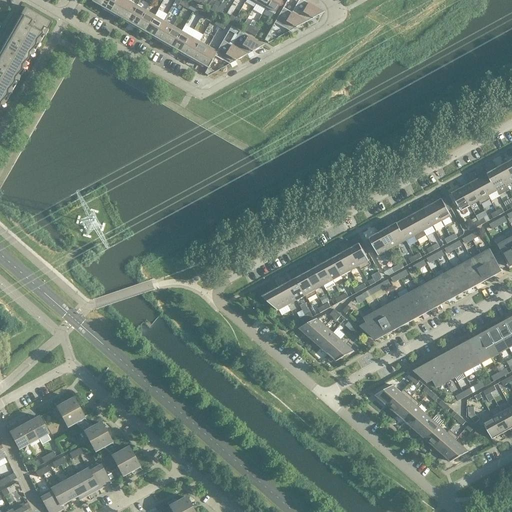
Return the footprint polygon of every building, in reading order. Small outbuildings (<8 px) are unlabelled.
[(104,0),(101,7),(110,12),(116,0),(104,0)] [(128,0),(127,0),(116,0),(110,12),(119,17),(128,0)] [(137,5),(128,0),(119,17),(127,22),(137,5)] [(269,0),(258,0),(256,4),(265,9),(269,0)] [(282,0),(269,0),(265,9),(274,14),(282,0)] [(323,12),(302,0),(294,0),(298,2),(292,13),(307,22),(313,19),(312,18),(311,17),(313,15),(316,17),(324,12),(323,12)] [(146,11),(137,5),(127,22),(136,27),(146,11)] [(25,7),(24,10),(18,20),(0,50),(0,112),(1,110),(2,111),(5,106),(4,106),(9,97),(10,98),(12,93),(11,93),(16,85),(17,85),(19,81),(19,80),(23,72),(24,73),(27,68),(26,68),(30,60),(31,60),(34,56),(33,55),(37,47),(38,48),(41,43),(40,43),(45,35),(46,35),(48,31),(47,30),(52,22),(25,7)] [(275,22),(290,31),(296,28),(295,27),(296,24),(299,26),(307,22),(292,13),(283,8),(275,22)] [(155,16),(146,11),(136,27),(145,32),(155,16)] [(164,21),(155,16),(145,32),(154,38),(164,21)] [(173,26),(164,21),(154,38),(163,43),(173,26)] [(182,31),(173,26),(163,43),(172,48),(182,31)] [(231,26),(230,28),(229,30),(238,35),(231,46),(247,55),(252,52),(252,51),(251,51),(253,48),(256,50),(264,45),(263,45),(261,44),(231,26)] [(190,36),(182,31),(172,48),(181,53),(190,36)] [(267,35),(265,40),(264,40),(268,42),(267,43),(268,43),(275,39),(267,35)] [(199,41),(190,36),(181,53),(190,58),(199,41)] [(208,46),(199,41),(190,58),(198,63),(208,46)] [(223,41),(217,51),(217,52),(215,56),(230,64),(236,61),(235,60),(235,61),(235,60),(236,57),(239,59),(247,55),(231,46),(223,41)] [(217,52),(217,51),(208,46),(198,63),(207,68),(204,73),(208,75),(207,76),(215,72),(208,68),(215,56),(217,52)] [(511,183),(511,175),(506,164),(501,167),(502,168),(499,169),(499,168),(497,169),(506,186),(511,183)] [(506,186),(497,169),(492,171),(493,173),(491,174),(490,173),(488,174),(497,191),(506,186)] [(497,191),(488,174),(483,176),(484,177),(482,179),(481,178),(479,179),(488,196),(497,191)] [(490,200),(488,196),(479,179),(474,181),(475,182),(473,184),(472,182),(470,184),(479,201),(481,204),(490,200)] [(479,201),(470,184),(465,186),(466,187),(464,188),(463,187),(461,188),(470,206),(479,201)] [(470,206),(461,188),(456,191),(457,192),(455,193),(454,192),(452,194),(461,211),(470,206)] [(442,199),(437,202),(437,203),(435,204),(435,203),(432,204),(442,221),(451,216),(442,199)] [(442,221),(432,204),(428,207),(428,208),(426,209),(426,208),(423,209),(433,226),(442,221)] [(433,226),(423,209),(419,211),(419,213),(417,214),(417,213),(415,214),(424,231),(433,226)] [(426,235),(424,231),(415,214),(410,216),(410,217),(408,219),(408,218),(406,219),(415,236),(417,240),(426,235)] [(506,222),(503,217),(497,221),(499,225),(506,222)] [(415,236),(406,219),(401,221),(402,222),(399,224),(399,222),(397,224),(406,241),(415,236)] [(499,225),(497,221),(491,224),(493,229),(499,225)] [(406,241),(397,224),(392,226),(393,227),(390,228),(390,227),(388,229),(397,246),(406,241)] [(397,246),(388,229),(383,231),(384,232),(381,233),(381,232),(379,233),(388,251),(397,246)] [(479,236),(476,232),(470,235),(472,240),(479,236)] [(388,251),(379,233),(374,236),(375,237),(373,238),(372,237),(369,239),(379,256),(388,251)] [(511,262),(511,248),(508,240),(498,245),(509,265),(511,262)] [(461,246),(458,242),(452,245),(455,250),(461,246)] [(360,244),(355,247),(355,248),(353,249),(352,248),(350,249),(360,266),(362,270),(371,265),(360,244)] [(455,250),(452,245),(446,248),(448,253),(455,250)] [(360,266),(350,249),(346,252),(346,253),(344,254),(343,253),(341,254),(351,271),(360,266)] [(490,250),(481,255),(491,274),(501,269),(490,250)] [(351,271),(341,254),(337,256),(337,258),(335,259),(334,258),(332,259),(342,276),(351,271)] [(491,274),(481,255),(472,260),(484,282),(483,279),(491,274)] [(342,276),(332,259),(328,261),(328,262),(326,264),(325,262),(323,264),(333,281),(342,276)] [(484,282),(472,260),(463,265),(475,287),(484,282)] [(425,266),(423,261),(416,265),(419,269),(425,266)] [(333,281),(323,264),(319,266),(319,267),(317,268),(317,267),(314,269),(324,286),(333,281)] [(475,287),(463,265),(454,270),(466,292),(475,287)] [(324,286),(314,269),(310,271),(310,272),(308,273),(308,272),(305,273),(315,291),(324,286)] [(466,292),(454,270),(445,274),(456,294),(464,289),(466,292)] [(407,276),(405,271),(398,274),(401,279),(407,276)] [(317,294),(315,291),(305,273),(301,276),(301,277),(299,278),(299,277),(297,278),(306,296),(308,299),(317,294)] [(401,279),(398,274),(392,278),(395,282),(401,279)] [(456,294),(445,274),(436,279),(447,299),(456,294)] [(306,296),(297,278),(292,281),(292,282),(290,283),(290,282),(288,283),(297,301),(306,296)] [(447,299),(436,279),(427,284),(439,306),(438,303),(447,299)] [(389,285),(387,281),(381,284),(383,289),(389,285)] [(297,301),(288,283),(283,286),(284,287),(281,288),(281,287),(279,288),(288,305),(297,301)] [(439,306),(427,284),(418,289),(430,311),(439,306)] [(288,305),(279,288),(276,289),(277,290),(275,292),(274,290),(262,297),(278,311),(288,305)] [(430,311),(418,289),(409,294),(421,316),(430,311)] [(371,295),(369,291),(363,294),(365,299),(371,295)] [(421,316),(409,294),(400,299),(412,321),(421,316)] [(328,302),(324,296),(319,298),(323,304),(328,302)] [(412,321),(400,299),(391,304),(403,326),(412,321)] [(403,326),(391,304),(382,309),(394,331),(403,326)] [(351,308),(348,305),(342,311),(346,314),(351,308)] [(302,310),(305,316),(310,313),(307,307),(302,310)] [(394,331),(382,309),(373,314),(384,333),(393,328),(394,331)] [(384,333),(373,314),(364,319),(367,324),(361,327),(374,339),(384,333)] [(326,326),(317,319),(299,329),(309,338),(310,337),(312,338),(311,339),(313,341),(326,326)] [(511,346),(511,333),(506,321),(497,326),(509,348),(511,346)] [(333,333),(326,326),(313,341),(317,345),(318,344),(319,345),(319,346),(320,348),(333,333)] [(509,348),(497,326),(488,331),(500,353),(509,348)] [(500,353),(488,331),(487,331),(489,334),(480,339),(491,358),(500,353)] [(341,340),(333,333),(320,348),(324,351),(325,350),(327,352),(326,353),(328,354),(341,340)] [(491,358),(480,339),(471,344),(482,363),(491,358)] [(355,351),(341,340),(328,354),(330,356),(331,355),(333,357),(332,358),(336,362),(355,351)] [(482,363),(471,344),(462,349),(473,368),(482,363)] [(473,368),(462,349),(453,354),(464,373),(473,368)] [(464,373),(453,354),(445,358),(443,355),(443,356),(455,378),(464,373)] [(455,378),(443,356),(434,360),(446,383),(455,378)] [(446,383),(434,360),(434,361),(435,363),(417,374),(427,383),(432,380),(437,388),(446,383)] [(505,369),(499,373),(501,377),(508,374),(505,369)] [(501,377),(499,373),(493,376),(495,381),(501,377)] [(487,379),(481,383),(483,387),(490,384),(487,379)] [(483,387),(481,383),(475,386),(477,391),(483,387)] [(402,393),(393,386),(375,396),(385,405),(386,404),(388,405),(387,406),(389,408),(402,393)] [(469,389),(463,392),(466,397),(472,394),(469,389)] [(402,393),(389,408),(393,411),(394,410),(396,412),(395,413),(397,414),(412,397),(404,390),(402,393)] [(466,397),(463,392),(457,396),(459,400),(466,397)] [(451,395),(445,398),(452,405),(455,403),(451,395)] [(420,403),(412,397),(397,414),(401,418),(401,417),(403,419),(402,420),(404,421),(417,406),(420,403)] [(75,423),(76,424),(80,427),(89,422),(84,418),(81,412),(80,413),(78,409),(79,408),(77,408),(76,405),(77,404),(73,398),(57,407),(68,427),(75,423)] [(425,413),(417,406),(404,421),(408,425),(409,424),(411,425),(410,426),(412,428),(425,413)] [(511,409),(511,408),(502,413),(511,429),(511,428),(511,409)] [(433,420),(425,413),(412,428),(416,431),(417,431),(419,432),(418,433),(420,435),(433,420)] [(511,429),(502,413),(493,418),(502,434),(507,431),(506,431),(508,430),(509,430),(511,429)] [(39,417),(30,422),(29,422),(38,439),(48,433),(39,417)] [(22,423),(19,425),(29,444),(38,439),(29,422),(30,422),(28,418),(21,422),(22,423)] [(502,434),(493,418),(484,423),(492,439),(498,436),(497,436),(499,435),(500,435),(502,434)] [(440,427),(433,420),(420,435),(424,438),(424,437),(426,439),(425,440),(427,441),(440,427)] [(94,427),(89,422),(80,427),(85,432),(95,451),(102,447),(107,452),(117,447),(112,442),(101,423),(94,427)] [(19,449),(29,444),(19,425),(18,424),(12,427),(13,429),(10,430),(9,429),(8,429),(19,449)] [(448,433),(440,427),(427,441),(431,445),(432,444),(434,446),(433,447),(435,448),(448,433)] [(448,433),(435,448),(439,452),(440,451),(442,452),(441,453),(443,455),(456,440),(458,437),(450,430),(448,433)] [(469,452),(456,440),(443,455),(444,456),(445,456),(447,457),(446,458),(451,462),(469,452)] [(121,451),(117,447),(107,452),(112,456),(123,476),(139,467),(136,461),(135,461),(133,458),(134,457),(133,457),(131,454),(132,453),(129,447),(121,451)] [(83,453),(80,448),(75,451),(78,456),(83,453)] [(53,451),(47,455),(50,460),(56,457),(53,451)] [(78,456),(75,451),(69,454),(72,459),(78,456)] [(50,460),(47,455),(41,458),(44,463),(50,460)] [(66,462),(63,457),(58,460),(61,465),(66,462)] [(32,463),(35,468),(41,465),(38,460),(32,463)] [(61,465),(58,460),(52,463),(55,468),(61,465)] [(99,463),(87,469),(98,488),(97,488),(98,489),(106,485),(105,484),(109,481),(110,483),(99,463)] [(49,472),(46,466),(41,469),(44,474),(49,472)] [(44,474),(41,469),(36,472),(39,477),(44,474)] [(98,488),(87,469),(78,474),(88,493),(89,495),(95,491),(94,490),(97,488),(98,488)] [(88,493),(78,474),(69,480),(77,496),(79,500),(85,496),(85,495),(88,493)] [(8,476),(2,479),(5,484),(11,481),(8,476)] [(77,496),(69,480),(60,484),(69,500),(77,496)] [(69,500),(60,484),(52,489),(61,505),(69,500)] [(9,493),(6,488),(1,491),(4,496),(9,493)] [(61,505),(52,489),(40,495),(48,511),(52,511),(55,511),(56,511),(63,509),(61,505)] [(194,511),(193,511),(192,511),(190,508),(192,507),(191,507),(190,507),(188,504),(189,503),(186,497),(170,506),(172,511),(194,511)]
